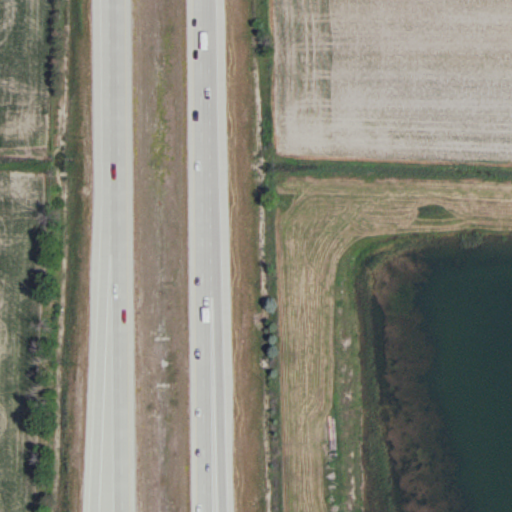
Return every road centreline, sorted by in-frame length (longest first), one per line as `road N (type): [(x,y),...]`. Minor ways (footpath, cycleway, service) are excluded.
road 1 (motorway): [(112,0),(118,511)]
road 2 (motorway): [(200,511),(198,0)]
road 3 (motorway): [(112,226),(92,511)]
road 4 (motorway): [(218,511),(199,312)]
